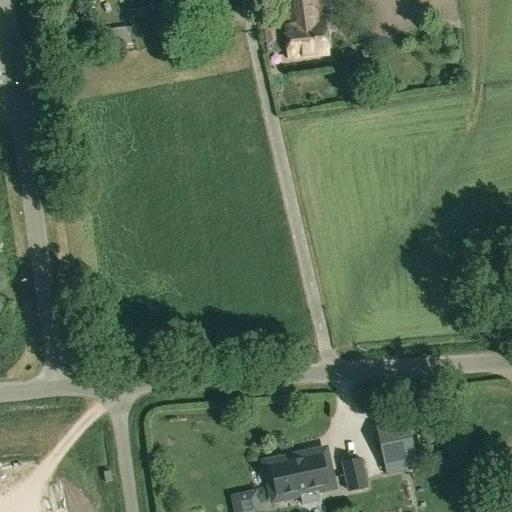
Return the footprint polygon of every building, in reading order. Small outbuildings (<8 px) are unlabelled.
[(283,0),(287,28),(284,28),(288,61),(328,56),(323,23),(321,23),(318,0),(283,0)] [(356,0),(331,0),(333,9),(357,6),(356,0)] [(275,30),(264,32),(268,56),(280,54),(275,30)] [(324,454),(266,467),(274,502),(279,501),(280,504),(318,495),(317,492),(331,489),(324,454)] [(343,467),(349,494),(400,482),(393,454),(343,467)]
